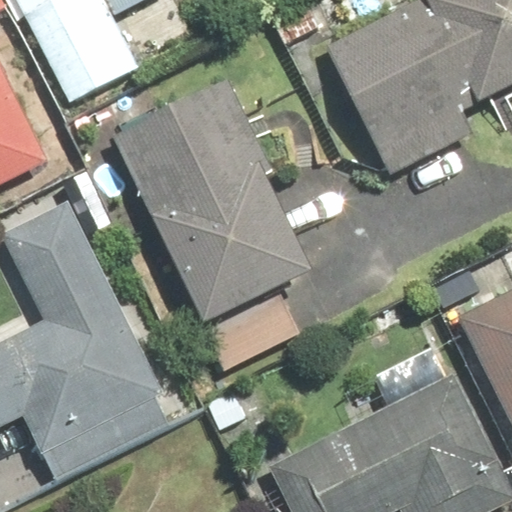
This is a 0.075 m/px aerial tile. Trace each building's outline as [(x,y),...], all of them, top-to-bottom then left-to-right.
[(190,0),(189,0),(0,0),(0,20),(6,18),(13,30),(33,21),(76,109),(150,73),(147,67),(194,44),(176,7),(190,0)] [(511,0),(428,0),(331,49),(399,184),(511,127),(511,0)] [(0,199),(59,170),(0,49),(0,199)] [(327,285),(232,91),(123,144),(235,372),(306,337),(289,303),(327,285)] [(0,439),(30,423),(65,487),(201,412),(109,243),(128,232),(93,167),(0,217),(0,233),(51,326),(0,354),(0,439)] [(464,320),(511,415),(511,251),(429,293),(447,328),(464,320)] [(357,431),(275,471),(295,511),(511,511),(511,477),(464,380),(437,393),(421,362),(342,400),(357,431)] [(241,381),(202,402),(230,453),(269,432),(241,381)]
